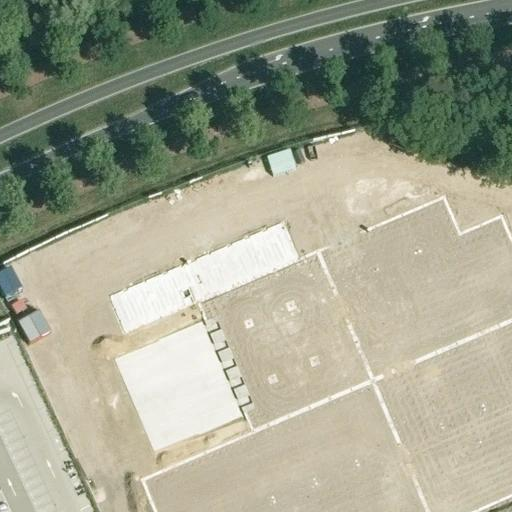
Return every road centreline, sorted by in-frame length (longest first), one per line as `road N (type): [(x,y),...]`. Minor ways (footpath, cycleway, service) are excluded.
road 1 (tertiary): [(0,180),(248,81),(511,16)]
road 2 (tertiary): [(390,0),(224,46),(0,135)]
